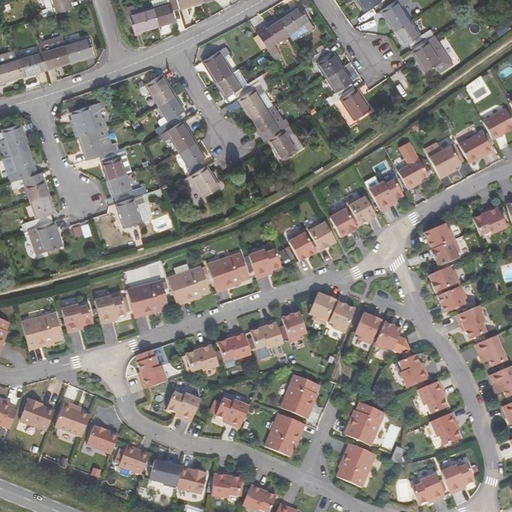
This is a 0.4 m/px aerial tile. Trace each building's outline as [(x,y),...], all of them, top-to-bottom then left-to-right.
[(43,0),(46,9),(53,7),(50,0),(43,0)] [(50,0),(53,7),(46,9),(45,9),(47,14),(54,12),(73,6),(70,0),(50,0)] [(168,0),(169,3),(152,8),(158,26),(175,21),(172,11),(179,8),(176,0),(168,0)] [(176,0),(179,8),(179,9),(203,2),(202,0),(176,0)] [(382,0),(380,2),(379,0),(357,0),(365,11),(377,4),(381,10),(396,0),(382,0)] [(407,1),(406,0),(396,0),(381,10),(395,31),(410,21),(400,6),(407,1)] [(299,6),(278,19),(289,35),(303,26),(307,32),(313,28),(299,6)] [(134,34),(158,26),(152,8),(135,13),(133,7),(127,9),(134,34)] [(274,44),(289,35),(278,19),(264,28),(264,29),(257,33),(268,49),(272,55),(278,51),(274,44)] [(408,44),(412,50),(434,36),(430,30),(420,36),(410,21),(395,31),(404,46),(408,44)] [(65,42),(81,39),(80,33),(64,36),(65,42)] [(425,71),(434,66),(441,61),(431,47),(439,43),(434,36),(412,50),(411,50),(425,71)] [(88,38),(64,45),(70,62),(93,55),(88,38)] [(453,64),(439,43),(431,47),(441,61),(434,66),(439,72),(453,64)] [(53,67),(70,62),(64,45),(48,50),(40,52),(46,69),(52,67),(53,67)] [(332,53),(327,46),(312,56),(326,77),(342,67),(332,53)] [(203,61),(215,82),(231,72),(222,58),(229,54),(225,47),(203,61)] [(16,59),(13,51),(0,54),(0,83),(21,77),(16,59)] [(39,71),(46,69),(40,52),(34,55),(33,54),(16,59),(21,77),(38,72),(39,71)] [(352,82),(342,67),(326,77),(336,92),(330,97),(334,103),(341,99),(355,89),(351,83),(352,82)] [(247,84),(237,69),(231,72),(241,88),(247,84)] [(257,78),(247,84),(241,88),(231,72),(215,82),(225,98),(234,92),(237,98),(253,88),(260,84),(257,78)] [(138,89),(142,95),(149,91),(153,99),(158,106),(174,96),(161,75),(138,89)] [(237,98),(251,119),(266,109),(257,96),(253,88),(237,98)] [(370,109),(356,88),(355,89),(341,99),(354,120),(370,109)] [(147,103),(153,99),(149,91),(142,95),(147,103)] [(264,92),(257,96),(266,109),(272,105),(264,92)] [(184,112),(174,96),(158,106),(164,116),(167,122),(159,126),(154,130),(158,136),(181,122),(177,116),(184,112)] [(70,113),(72,120),(77,135),(96,129),(104,126),(102,119),(100,119),(98,111),(103,109),(101,102),(70,113)] [(274,108),(267,111),(276,125),(279,124),(282,121),(274,108)] [(264,133),(267,139),(282,129),(279,124),(276,125),(267,111),(266,109),(251,119),(260,135),(264,133)] [(511,121),(505,109),(482,122),(492,140),(511,129),(511,121)] [(157,123),(159,126),(167,122),(164,116),(158,120),(157,123)] [(69,121),(74,137),(77,135),(72,120),(69,121)] [(184,128),(181,122),(158,136),(162,142),(170,137),(179,152),(195,143),(185,127),(184,128)] [(303,147),(289,125),(286,127),(282,129),(296,151),(303,147)] [(0,132),(0,150),(2,158),(10,155),(28,149),(23,133),(22,134),(19,126),(0,132)] [(110,145),(104,126),(96,129),(77,135),(84,154),(98,149),(99,155),(116,149),(114,144),(110,145)] [(280,160),(296,151),(282,129),(267,139),(280,160)] [(481,133),(458,145),(468,163),(491,151),(481,133)] [(204,158),(195,143),(179,152),(188,167),(185,169),(189,175),(205,166),(201,160),(204,158)] [(407,190),(414,186),(413,184),(419,181),(427,176),(418,160),(418,161),(408,143),(398,149),(408,166),(397,172),(407,190)] [(428,158),(439,179),(449,174),(448,171),(453,169),(460,165),(450,146),(428,158)] [(126,155),(123,147),(116,149),(99,155),(102,163),(102,164),(107,179),(124,173),(119,158),(126,155)] [(36,174),(28,149),(10,155),(16,172),(8,175),(10,182),(36,174)] [(219,188),(205,166),(189,175),(182,180),(187,186),(193,182),(203,198),(219,188)] [(130,191),(124,173),(107,179),(113,196),(113,197),(115,203),(141,194),(146,192),(144,187),(130,191)] [(38,181),(36,174),(10,182),(12,190),(24,186),(30,202),(48,196),(42,180),(38,181)] [(373,174),(362,180),(367,188),(377,182),(373,174)] [(367,188),(378,209),(390,203),(388,200),(392,198),(401,194),(392,178),(383,183),(381,180),(377,182),(367,188)] [(135,205),(143,203),(141,194),(115,203),(123,228),(141,222),(140,221),(135,205)] [(356,194),(345,201),(353,215),(356,220),(358,223),(358,224),(372,215),(372,214),(368,206),(362,195),(358,197),(356,194)] [(53,213),(48,196),(30,202),(35,219),(25,223),(27,230),(51,221),(49,215),(53,213)] [(147,201),(143,203),(135,205),(140,221),(148,219),(145,209),(148,203),(147,201)] [(350,217),(342,204),(342,203),(331,209),(331,210),(331,211),(327,213),(338,234),(342,232),(343,233),(354,226),(354,225),(358,223),(356,220),(353,215),(350,217)] [(472,220),(479,236),(489,232),(491,235),(506,228),(496,206),(484,211),(485,214),(482,216),(472,220)] [(313,250),(317,248),(317,249),(327,244),(326,242),(333,239),(323,220),(318,222),(317,219),(305,226),(312,240),(309,242),(313,250)] [(61,246),(52,221),(51,221),(27,230),(35,254),(47,250),(57,247),(61,246)] [(424,234),(430,251),(454,241),(449,229),(446,230),(443,225),(424,234)] [(309,242),(301,227),(289,233),(291,236),(286,239),(297,259),(313,250),(309,242)] [(459,253),(454,241),(430,251),(429,251),(433,261),(435,261),(437,267),(438,268),(440,271),(447,268),(445,265),(457,259),(455,254),(459,253)] [(59,252),(57,247),(47,250),(49,255),(59,252)] [(279,267),(272,249),(262,252),(261,249),(247,255),(256,279),(267,274),(266,272),(270,270),(279,267)] [(242,253),(206,265),(216,293),(242,284),(241,283),(250,280),(242,253)] [(201,266),(166,277),(176,306),(202,297),(202,295),(211,292),(201,266)] [(450,272),(448,267),(447,268),(440,271),(428,276),(431,283),(431,284),(434,293),(436,293),(437,297),(445,293),(444,290),(459,283),(453,271),(450,272)] [(162,279),(126,290),(134,318),(161,311),(160,309),(169,306),(162,279)] [(465,299),(460,287),(445,293),(437,297),(436,297),(443,314),(465,305),(462,300),(465,299)] [(94,299),(100,323),(113,320),(112,317),(116,316),(127,313),(122,295),(111,298),(110,295),(94,299)] [(320,324),(330,300),(320,296),(319,297),(313,295),(305,314),(309,316),(308,319),(320,324)] [(353,310),(334,302),(330,311),(333,313),(328,325),(333,327),(331,330),(343,335),(353,310)] [(78,305),(61,309),(68,334),(80,330),(80,327),(84,326),(94,324),(89,305),(78,308),(78,305)] [(456,316),(461,328),(464,327),(464,329),(465,331),(469,340),(485,333),(482,324),(484,323),(478,307),(456,316)] [(298,312),(281,319),(290,343),(302,339),(301,336),(306,334),(298,312)] [(56,313),(21,322),(28,351),(55,344),(54,342),(64,340),(56,313)] [(380,332),(384,324),(380,322),(381,321),(370,317),(370,318),(363,316),(355,335),(359,337),(358,340),(370,345),(376,331),(380,332)] [(11,321),(0,317),(0,352),(9,331),(7,330),(11,321)] [(283,344),(274,321),(261,325),(262,328),(258,330),(248,333),(255,351),(265,347),(266,350),(283,344)] [(399,332),(400,330),(384,323),(384,324),(380,332),(374,347),(385,352),(387,349),(400,354),(407,351),(403,341),(396,338),(399,332)] [(234,361),(250,356),(242,332),(229,336),(230,339),(226,341),(216,344),(219,351),(220,355),(222,361),(222,362),(233,358),(234,361)] [(507,362),(496,336),(474,345),(481,360),(483,359),(485,362),(489,361),(492,368),(507,362)] [(218,367),(209,343),(197,348),(198,351),(193,352),(184,356),(190,373),(201,370),(202,373),(218,367)] [(167,382),(161,366),(167,364),(162,347),(135,356),(138,362),(137,363),(140,372),(142,376),(139,378),(143,390),(167,382)] [(427,379),(422,367),(419,368),(418,365),(414,355),(410,357),(407,351),(400,354),(402,360),(397,363),(401,373),(399,374),(405,388),(427,379)] [(511,366),(489,376),(495,390),(498,389),(499,393),(503,391),(505,398),(511,395),(511,366)] [(318,385),(294,375),(281,407),(307,418),(318,392),(316,391),(318,385)] [(440,394),(442,393),(438,381),(415,391),(421,406),(424,404),(429,414),(446,407),(442,398),(440,394)] [(190,423),(200,400),(188,394),(187,397),(183,395),(173,391),(166,408),(176,413),(174,416),(190,423)] [(234,400),(233,402),(222,398),(221,402),(216,400),(212,408),(217,410),(215,415),(224,419),(229,421),(227,424),(240,429),(250,407),(234,400)] [(46,431),(54,412),(41,407),(37,405),(38,403),(28,399),(20,421),(46,431)] [(12,404),(3,401),(1,405),(0,404),(0,425),(10,430),(17,411),(10,408),(12,404)] [(81,438),(90,416),(80,412),(76,411),(78,408),(64,402),(54,428),(81,438)] [(511,422),(511,425),(511,424),(511,402),(502,407),(509,422),(511,422)] [(356,411),(355,410),(344,435),(371,446),(385,414),(359,403),(356,411)] [(293,451),(304,425),(278,413),(264,446),(288,457),(291,450),(293,451)] [(459,439),(454,429),(453,426),(456,425),(451,413),(428,422),(434,437),(437,436),(442,446),(459,439)] [(111,454),(118,435),(94,426),(87,445),(111,454)] [(362,487),(375,455),(350,444),(340,468),(341,469),(338,477),(362,487)] [(141,475),(149,454),(126,446),(124,451),(120,449),(115,463),(119,465),(119,466),(141,475)] [(180,470),(181,467),(170,465),(165,464),(154,461),(150,481),(162,483),(164,486),(176,489),(178,482),(180,470)] [(449,493),(461,488),(460,485),(464,484),(473,479),(466,463),(456,467),(455,464),(440,470),(449,493)] [(207,473),(196,471),(195,473),(188,472),(180,470),(178,482),(176,489),(202,494),(207,473)] [(228,477),(228,474),(214,472),(211,496),(228,499),(229,496),(239,497),(242,479),(232,478),(228,477)] [(418,503),(427,499),(431,498),(432,501),(444,495),(434,473),(418,480),(420,482),(410,487),(418,503)] [(98,477),(91,475),(89,482),(96,485),(98,477)] [(269,511),(275,497),(266,493),(262,492),(264,489),(251,483),(241,506),(254,511),(257,511),(258,511),(261,511),(269,511)]
